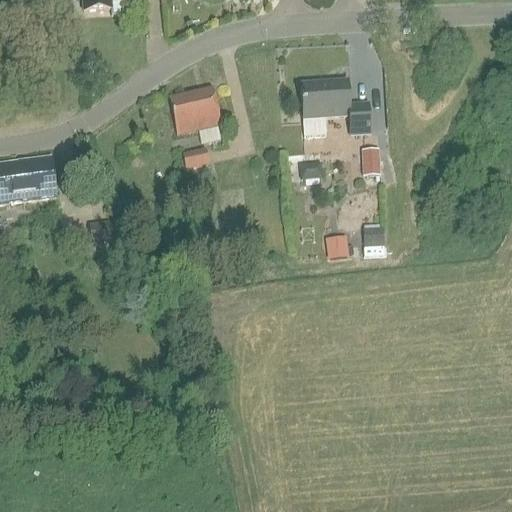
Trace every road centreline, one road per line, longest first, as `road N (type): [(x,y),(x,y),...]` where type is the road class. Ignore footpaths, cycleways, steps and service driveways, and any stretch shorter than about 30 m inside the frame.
road 1 (unclassified): [(0,142),(51,141),(101,116),(186,46),(245,27),(291,24)]
road 2 (unclassified): [(350,21),(511,13)]
